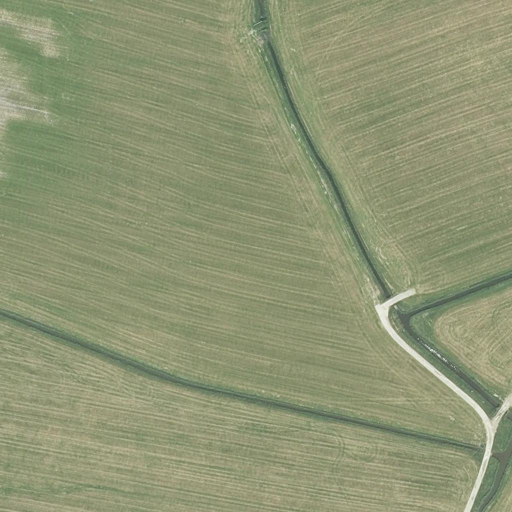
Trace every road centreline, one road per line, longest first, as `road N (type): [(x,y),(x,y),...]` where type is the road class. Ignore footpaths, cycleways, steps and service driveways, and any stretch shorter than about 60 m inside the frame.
road 1 (track): [(382,314),(268,70),(249,47),(253,29),(270,23)]
road 2 (track): [(465,511),(488,427),(386,326),(385,305),(411,292)]
